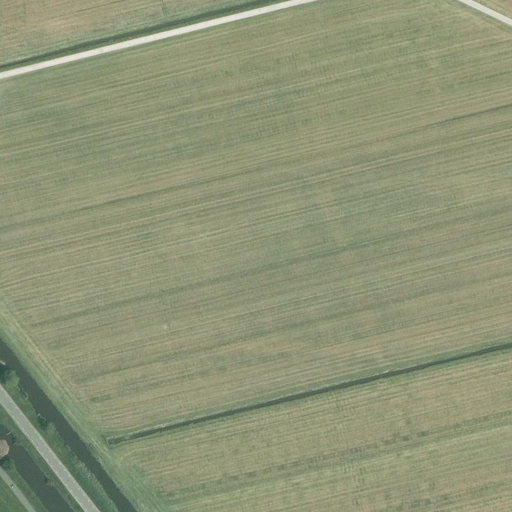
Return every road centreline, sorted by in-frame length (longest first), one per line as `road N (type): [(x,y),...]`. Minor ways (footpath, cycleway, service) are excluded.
road 1 (track): [(0,76),(310,0),(461,0),(511,24)]
road 2 (tertiary): [(91,511),(0,393)]
